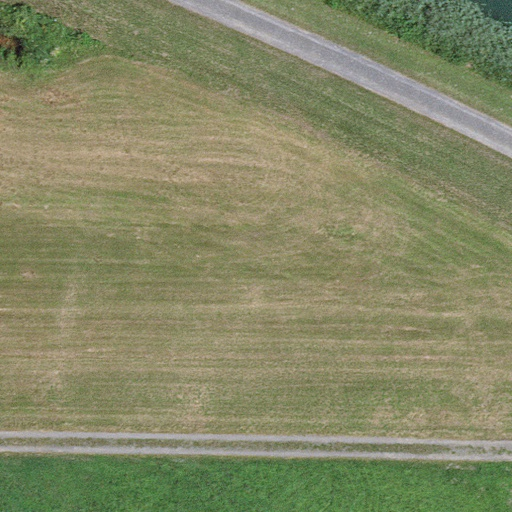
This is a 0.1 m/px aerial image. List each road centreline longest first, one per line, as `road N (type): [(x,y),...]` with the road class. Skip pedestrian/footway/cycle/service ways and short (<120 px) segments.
road 1 (track): [(0,440),(511,445)]
road 2 (track): [(511,139),(246,0)]
